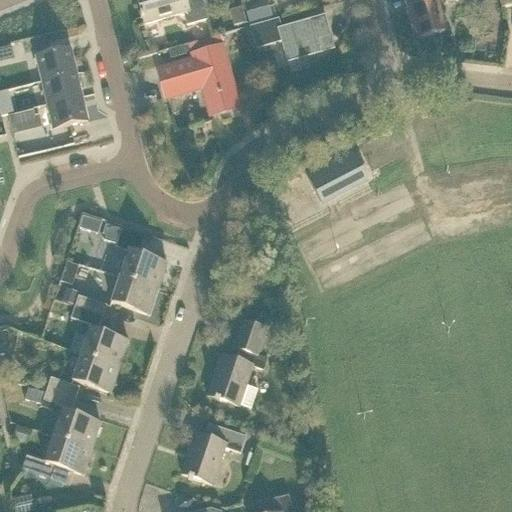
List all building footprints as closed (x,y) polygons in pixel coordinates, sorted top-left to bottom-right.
[(206,22),(199,0),(135,0),(143,27),(182,15),(185,28),(206,22)] [(436,0),(430,0),(408,6),(418,41),(446,33),(436,0)] [(511,6),(511,0),(497,0),(500,10),(511,6)] [(268,9),(256,12),(260,25),(271,22),(268,9)] [(280,31),(277,20),(271,22),(260,25),(249,28),(255,50),(282,43),(287,61),(330,49),(322,20),(280,31)] [(9,47),(0,49),(0,63),(12,60),(9,47)] [(182,48),(166,52),(169,61),(185,57),(182,48)] [(197,76),(161,86),(165,101),(201,90),(209,117),(238,109),(220,49),(192,57),(192,59),(197,76)] [(70,52),(35,60),(40,85),(75,76),(70,52)] [(75,76),(40,85),(46,108),(81,100),(75,76)] [(7,93),(0,94),(0,116),(1,119),(12,116),(7,93)] [(81,100),(46,108),(52,132),(87,124),(81,100)] [(32,113),(7,119),(11,134),(40,127),(38,118),(34,119),(32,113)] [(321,209),(368,184),(350,151),(304,176),(321,209)] [(82,230),(101,235),(104,222),(85,218),(82,230)] [(158,292),(166,267),(136,257),(142,241),(119,233),(104,237),(102,243),(115,247),(114,250),(126,255),(118,279),(158,292)] [(149,318),(158,292),(118,279),(110,305),(149,318)] [(66,293),(62,304),(72,307),(75,296),(66,293)] [(78,296),(74,308),(102,318),(106,306),(78,296)] [(74,308),(70,319),(99,329),(102,318),(74,308)] [(244,389),(250,370),(262,374),(266,361),(256,357),(257,353),(264,331),(242,324),(233,350),(238,352),(234,363),(220,359),(207,398),(250,412),(256,393),(244,389)] [(119,371),(125,353),(128,345),(89,332),(80,358),(119,371)] [(110,397),(119,371),(80,358),(71,384),(110,397)] [(50,379),(46,390),(75,399),(78,389),(50,379)] [(45,395),(42,401),(54,405),(71,411),(75,399),(46,390),(45,395)] [(36,392),(32,404),(40,407),(42,401),(45,395),(36,392)] [(52,414),(54,405),(42,401),(40,407),(40,409),(52,414)] [(53,439),(92,452),(100,426),(62,413),(53,439)] [(180,477),(210,487),(222,452),(238,457),(244,440),(207,427),(203,440),(194,437),(180,477)] [(11,441),(28,445),(31,433),(14,428),(11,441)] [(83,478),(92,452),(53,439),(44,465),(26,459),(22,469),(50,479),(54,468),(83,478)] [(13,511),(34,511),(30,496),(10,501),(13,511)] [(175,498),(171,509),(179,511),(182,511),(184,507),(186,501),(175,498)] [(272,511),(289,511),(286,498),(270,502),(272,511)]
